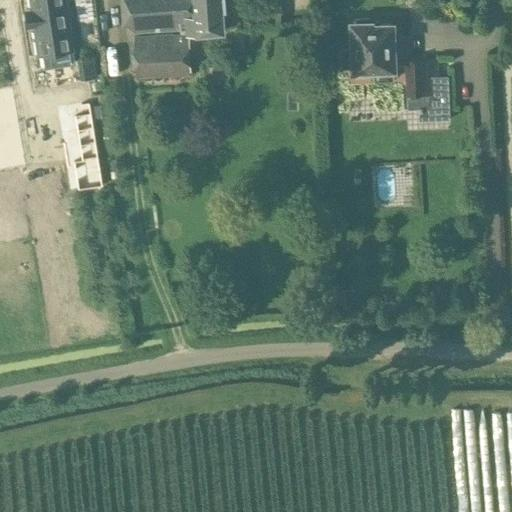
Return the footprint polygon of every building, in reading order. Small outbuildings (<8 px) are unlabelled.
[(31,0),(32,8),(24,9),(27,28),(35,27),(40,55),(44,54),(46,66),(71,63),(69,50),(72,50),(64,0),(31,0)] [(131,0),(134,34),(179,31),(224,28),(223,6),(225,6),(224,0),(131,0)] [(352,50),(341,50),(342,66),(353,66),(353,70),(374,69),(374,80),(392,79),(392,68),(393,68),(391,24),(370,25),(370,22),(368,22),(368,19),(354,19),(354,23),(351,23),(352,50)] [(180,34),(135,37),(138,76),(190,74),(188,34),(180,34)] [(407,109),(440,108),(439,94),(437,59),(414,59),(405,60),(406,95),(407,109)] [(82,159),(74,161),(79,189),(102,185),(91,112),(75,115),(82,159)]
